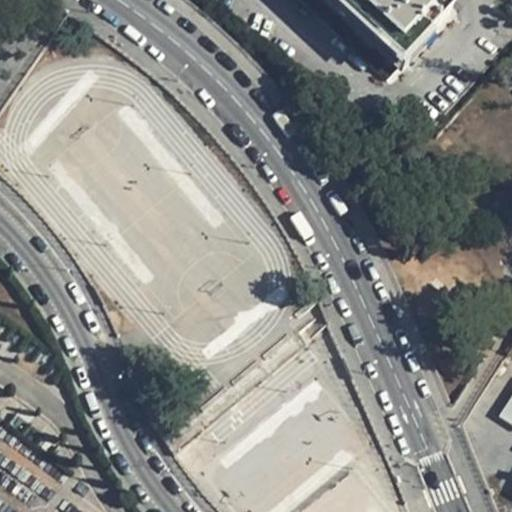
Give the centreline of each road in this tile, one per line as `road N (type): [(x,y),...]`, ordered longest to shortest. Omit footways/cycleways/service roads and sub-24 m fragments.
road 1 (secondary): [(117,0),(214,75),(301,181),(335,236),(454,511)]
road 2 (residential): [(0,229),(43,273),(166,511)]
